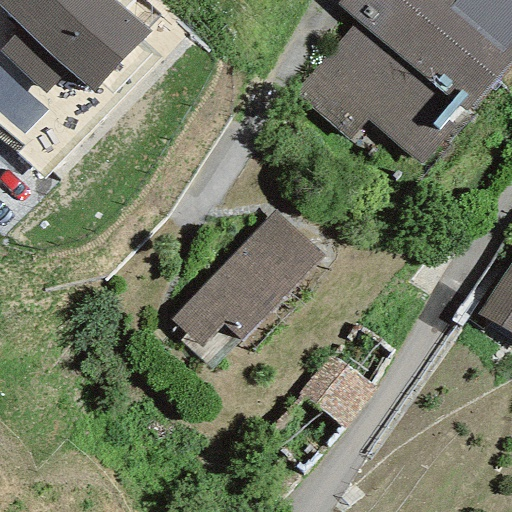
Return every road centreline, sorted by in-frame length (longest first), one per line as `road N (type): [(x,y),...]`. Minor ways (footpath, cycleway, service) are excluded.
road 1 (residential): [(511,198),(390,395)]
road 2 (unclassified): [(390,395),(308,511)]
